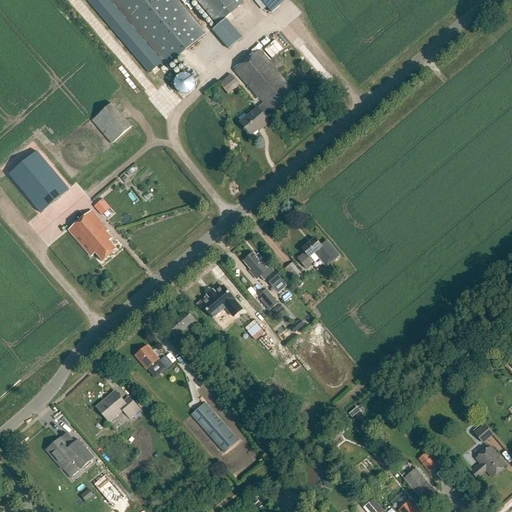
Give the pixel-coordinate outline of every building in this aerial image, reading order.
[(87,0),(150,74),(164,62),(168,67),(206,35),(176,0),(87,0)] [(196,0),(218,25),(225,19),(243,4),(240,0),(196,0)] [(260,0),(272,13),(287,0),(260,0)] [(226,20),(213,31),(229,50),(242,39),(226,20)] [(282,48),(288,55),(282,60),(285,64),(289,61),(287,59),(296,52),(281,34),(263,49),(270,58),(282,48)] [(264,104),(258,109),(257,109),(240,123),(251,136),(262,127),(263,128),(269,123),(264,117),(270,111),(273,115),(297,94),(296,94),(260,51),(235,71),(258,98),(258,97),(264,104)] [(193,79),(189,76),(184,75),(179,76),(176,80),(175,85),(177,90),(181,93),(186,94),(191,93),(194,89),(195,84),(193,79)] [(232,75),(220,85),(228,94),(240,85),(232,75)] [(124,133),(132,128),(111,104),(105,110),(92,121),(111,144),(124,133)] [(69,191),(63,182),(37,152),(9,175),(24,193),(42,214),(69,191)] [(108,208),(102,200),(95,207),(101,214),(108,208)] [(92,211),(68,231),(91,257),(95,254),(102,262),(117,250),(110,242),(112,239),(107,233),(109,231),(92,211)] [(298,259),(306,269),(314,263),(310,258),(315,253),(326,267),(339,256),(327,242),(322,246),(315,239),(303,250),(305,253),(298,259)] [(253,253),(243,262),(251,271),(250,272),(257,280),(260,277),(264,282),(266,280),(275,272),(270,266),(267,269),(253,253)] [(293,264),(287,269),(300,285),(305,282),(301,278),(303,276),(293,264)] [(275,272),(266,280),(273,287),(281,280),(275,272)] [(233,317),(242,310),(230,295),(230,294),(229,293),(228,293),(223,287),(215,294),(213,292),(208,296),(210,298),(202,305),(207,311),(208,313),(213,319),(226,308),(233,317)] [(267,291),(260,297),(272,310),(278,304),(267,291)] [(177,319),(188,332),(199,323),(188,310),(177,319)] [(166,328),(177,341),(188,332),(177,319),(166,328)] [(295,324),(299,329),(304,325),(300,320),(295,324)] [(136,356),(147,370),(159,360),(148,346),(136,356)] [(160,361),(167,370),(172,365),(165,356),(160,361)] [(107,399),(109,400),(98,409),(109,422),(123,411),(130,419),(140,411),(129,398),(124,403),(115,392),(107,399)] [(191,416),(224,453),(238,441),(206,403),(191,416)] [(484,424),(474,433),(483,444),(493,435),(484,424)] [(74,461),(82,469),(94,458),(79,440),(74,444),(68,449),(60,439),(47,451),(63,470),(74,461)] [(490,447),(477,459),(481,465),(472,472),(477,478),(486,471),(492,478),(506,466),(490,447)] [(418,459),(431,475),(439,469),(427,453),(418,459)] [(403,479),(425,505),(438,494),(416,468),(403,479)] [(114,508),(125,498),(106,475),(95,485),(114,508)] [(89,489),(81,496),(86,502),(94,495),(89,489)] [(361,505),(366,511),(376,511),(367,500),(361,505)] [(398,511),(418,511),(409,501),(398,511)]
